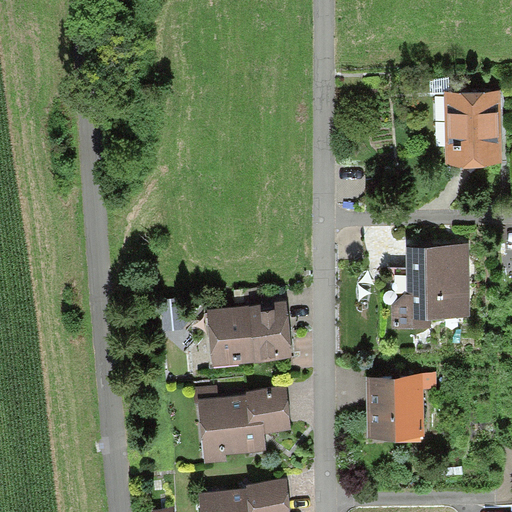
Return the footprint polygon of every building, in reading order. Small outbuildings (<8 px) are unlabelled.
[(500,83),(447,84),(449,158),(502,156),(501,103),(500,83)] [(469,235),(405,238),(407,287),(392,299),(393,324),(427,323),(427,312),(472,310),(469,235)] [(184,294),(161,296),(164,327),(187,325),(184,294)] [(208,309),(213,366),(256,362),(293,358),(289,322),(287,302),(250,306),(208,309)] [(436,368),(366,370),(368,434),(426,432),(425,382),(436,382),(436,368)] [(246,396),(199,402),(207,466),(229,463),(228,454),(266,450),(263,431),(289,428),(284,387),(246,392),(246,396)] [(246,485),(200,488),(200,511),(291,511),(289,474),(246,477),(246,485)]
